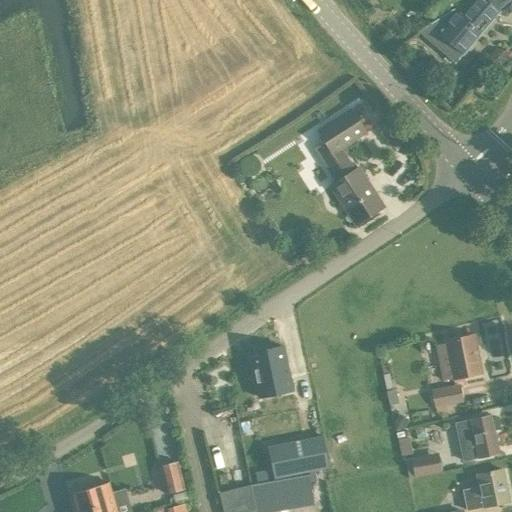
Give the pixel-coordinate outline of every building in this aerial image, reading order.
[(469,0),(455,11),(453,9),(418,31),(418,32),(419,32),(455,63),(480,32),(476,28),(483,20),(490,22),(498,14),(498,10),(510,0),(469,0)] [(434,19),(459,0),(423,0),(421,2),(434,19)] [(491,56),(493,63),(500,65),(506,60),(504,53),(497,51),(491,56)] [(355,225),(384,207),(359,168),(354,171),(340,150),(366,133),(351,110),(318,131),(333,154),(323,161),(337,182),(330,187),(355,225)] [(390,128),(381,134),(392,151),(401,145),(390,128)] [(444,380),(454,378),(454,379),(483,372),(475,335),(447,342),(447,344),(437,347),(444,380)] [(283,347),(250,354),(260,398),(292,392),(283,347)] [(461,384),(433,390),(436,408),(438,414),(447,411),(446,406),(464,401),(461,384)] [(395,392),(388,393),(391,406),(398,404),(395,392)] [(399,414),(394,421),(405,428),(410,421),(399,414)] [(501,429),(498,416),(490,418),(490,416),(456,423),(464,460),(498,453),(493,431),(501,429)] [(322,437),(268,447),(274,478),(328,467),(322,437)] [(426,456),(412,459),(416,478),(430,475),(441,472),(439,459),(427,462),(426,456)] [(184,490),(177,463),(159,467),(166,494),(184,490)] [(502,469),(479,475),(481,484),(463,488),(468,509),(509,501),(502,469)] [(255,511),(274,511),(314,505),(308,475),(251,486),(253,498),(256,510),(255,510),(255,511)] [(74,511),(118,511),(109,482),(69,495),(74,511)]
